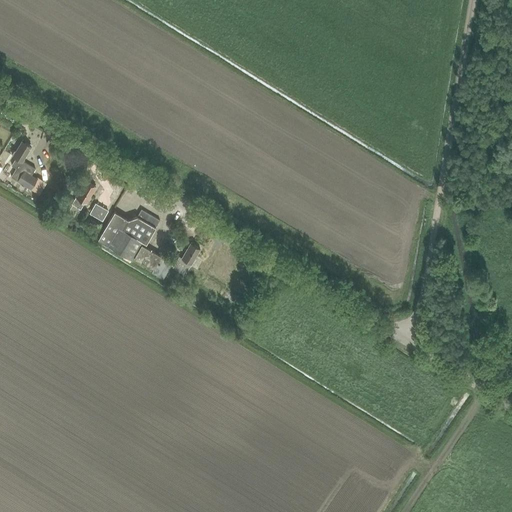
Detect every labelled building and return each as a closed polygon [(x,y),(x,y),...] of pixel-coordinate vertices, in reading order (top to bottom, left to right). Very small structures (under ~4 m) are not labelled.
[(32,146),(22,140),(16,150),(14,151),(13,153),(13,156),(16,158),(11,165),(16,168),(11,177),(39,194),(46,182),(32,174),(35,168),(22,161),(32,146)] [(85,180),(72,203),(81,208),(84,202),(86,203),(96,186),(85,180)] [(57,218),(63,222),(69,211),(64,207),(57,218)] [(115,211),(99,239),(133,260),(135,256),(154,268),(152,272),(163,278),(171,264),(160,258),(161,256),(142,245),(145,242),(146,243),(160,220),(142,209),(138,216),(129,219),(115,211)] [(185,274),(200,248),(191,243),(182,258),(179,256),(172,266),(185,274)]
